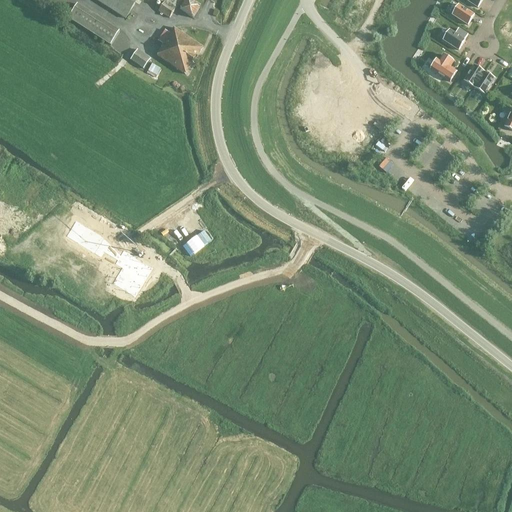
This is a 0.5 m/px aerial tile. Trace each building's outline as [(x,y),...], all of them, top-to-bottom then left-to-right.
[(94,0),(128,21),(140,1),(140,0),(94,0)] [(170,20),(173,15),(183,0),(168,0),(159,14),(170,20)] [(484,0),(483,0),(461,0),(461,1),(477,11),(484,0)] [(194,20),(194,19),(201,9),(189,1),(182,13),(194,20)] [(78,6),(69,21),(110,47),(119,32),(78,6)] [(474,18),(458,8),(451,18),(467,28),(474,18)] [(204,50),(176,31),(174,30),(171,36),(165,33),(158,43),(163,47),(161,50),(162,51),(157,58),(186,77),(204,50)] [(467,38),(459,32),(455,37),(449,33),(442,44),(457,54),(463,44),(467,38)] [(138,52),(131,62),(144,71),(151,61),(138,52)] [(453,65),(442,59),(439,64),(437,62),(429,73),(449,86),(457,76),(450,71),(453,65)] [(157,78),(160,72),(161,71),(153,66),(150,72),(157,78)] [(463,85),(475,92),(484,77),(473,69),(463,85)] [(484,77),(475,92),(484,98),(494,83),(484,77)] [(135,299),(153,270),(74,221),(64,237),(101,259),(104,254),(118,262),(115,266),(122,270),(113,286),(135,299)]
